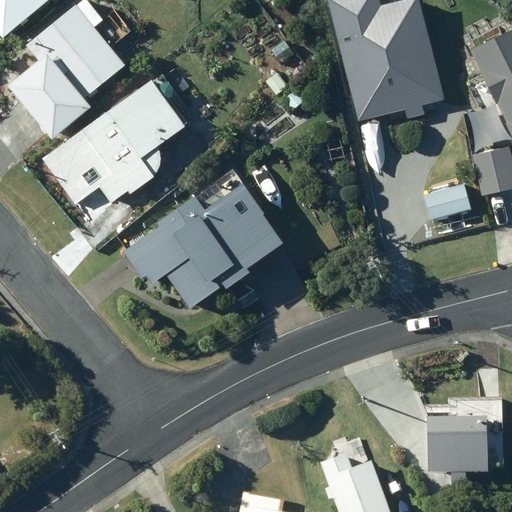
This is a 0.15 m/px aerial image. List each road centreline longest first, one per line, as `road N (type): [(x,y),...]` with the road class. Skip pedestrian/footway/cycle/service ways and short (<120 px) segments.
road 1 (residential): [(154,436),(282,365),(511,290)]
road 2 (residential): [(154,436),(0,243)]
road 3 (residential): [(49,511),(154,436)]
